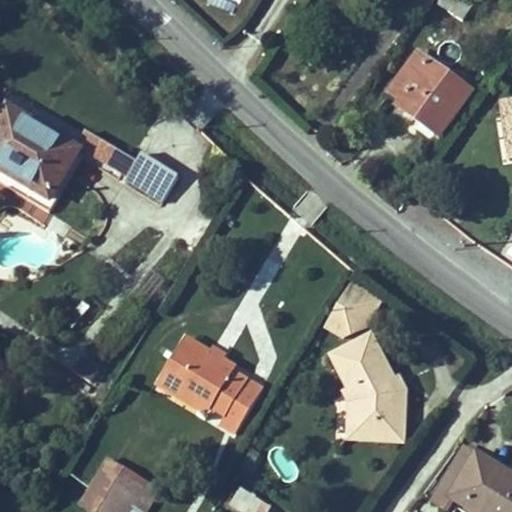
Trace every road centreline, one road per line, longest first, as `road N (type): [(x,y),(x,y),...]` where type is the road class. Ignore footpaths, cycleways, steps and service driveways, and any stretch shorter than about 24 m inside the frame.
road 1 (tertiary): [(511,325),(415,258),(134,0)]
road 2 (unknown): [(193,232),(206,212),(210,172),(320,0)]
road 3 (unknown): [(511,378),(447,431),(391,511)]
